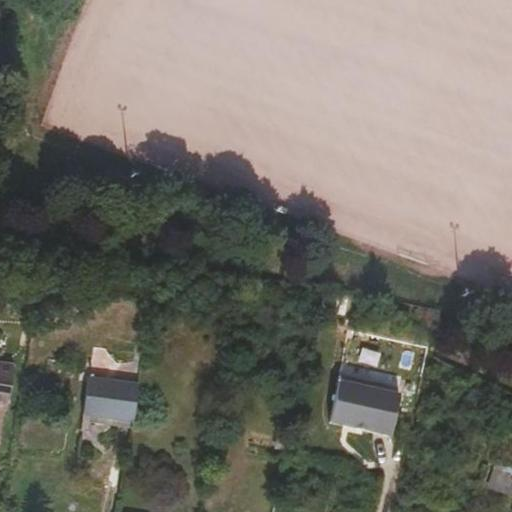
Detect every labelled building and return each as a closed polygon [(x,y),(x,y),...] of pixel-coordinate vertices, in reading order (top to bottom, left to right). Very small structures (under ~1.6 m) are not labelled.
[(45,377),(71,381),(74,364),(87,366),(90,351),(62,345),(59,362),(47,360),(45,377)] [(19,365),(5,362),(0,387),(0,407),(11,410),(19,365)] [(140,375),(92,366),(86,401),(134,410),(140,375)] [(370,384),(400,390),(402,376),(372,370),(370,384)] [(397,445),(406,403),(345,388),(336,430),(397,445)]
